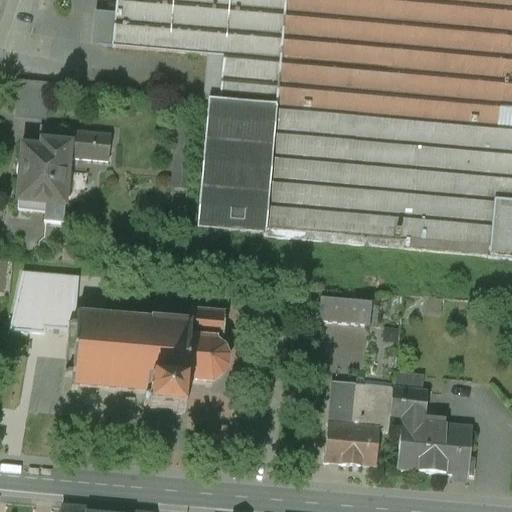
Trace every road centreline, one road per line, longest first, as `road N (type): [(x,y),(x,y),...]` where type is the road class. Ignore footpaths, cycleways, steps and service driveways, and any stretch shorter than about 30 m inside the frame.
road 1 (primary): [(377,509),(0,475)]
road 2 (unknown): [(511,295),(337,283)]
